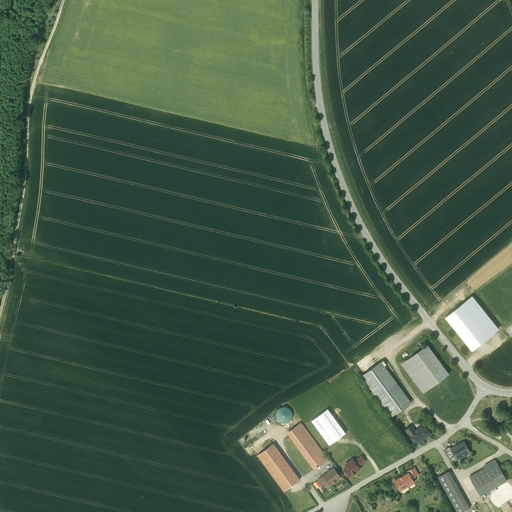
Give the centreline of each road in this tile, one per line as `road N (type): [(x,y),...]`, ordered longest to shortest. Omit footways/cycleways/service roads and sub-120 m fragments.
road 1 (unclassified): [(484,387),(404,292),(355,216),(321,114),(315,0)]
road 2 (track): [(0,312),(24,192),(33,82),(64,0)]
road 3 (residential): [(484,387),(451,432),(340,496),(332,509)]
